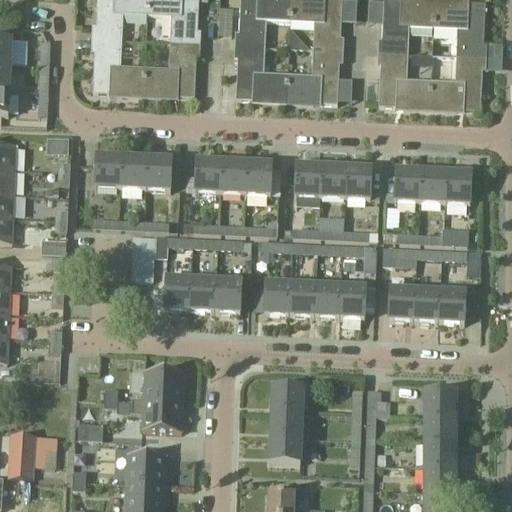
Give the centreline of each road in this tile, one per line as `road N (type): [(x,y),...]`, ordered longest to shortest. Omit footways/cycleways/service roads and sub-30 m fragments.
road 1 (residential): [(511,141),(82,121),(60,95),(63,16)]
road 2 (residential): [(224,354),(511,371)]
road 3 (residential): [(101,248),(96,346),(224,354)]
road 4 (residential): [(218,511),(224,354)]
